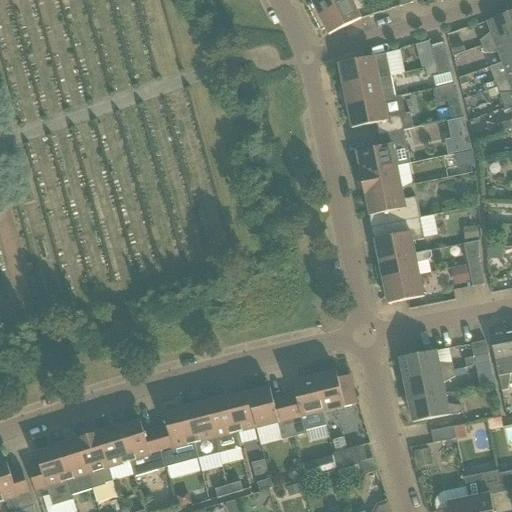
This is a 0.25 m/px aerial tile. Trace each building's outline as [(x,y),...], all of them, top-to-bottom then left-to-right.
[(308,6),(315,18),(350,0),(310,0),(312,3),(308,6)] [(361,20),(351,0),(350,0),(315,18),(321,31),(326,29),(329,36),(361,20)] [(511,36),(511,13),(488,22),(492,32),(480,42),(482,48),(511,36)] [(511,36),(482,48),(485,54),(500,54),(504,63),(511,59),(511,36)] [(462,42),(451,45),(454,56),(465,53),(462,42)] [(432,50),(432,49),(431,49),(429,43),(418,45),(420,53),(432,50)] [(432,49),(439,75),(432,77),(436,90),(455,85),(450,67),(445,45),(432,49)] [(387,55),(385,55),(384,56),(375,58),(339,65),(344,87),(391,77),(387,55)] [(497,88),(511,82),(511,59),(504,63),(504,64),(490,68),(495,82),(497,88)] [(347,102),(348,108),(396,98),(391,77),(344,87),(345,92),(341,93),(343,103),(347,102)] [(462,86),(468,84),(466,77),(459,79),(462,86)] [(511,82),(497,88),(500,95),(511,94),(511,82)] [(500,95),(497,88),(489,92),(491,98),(500,95)] [(377,124),(379,136),(404,131),(414,129),(411,114),(405,115),(402,97),(396,98),(348,108),(352,130),(377,124)] [(411,164),(404,131),(379,136),(381,148),(357,153),(361,174),(397,167),(411,164)] [(451,140),(445,141),(448,156),(472,151),(469,136),(451,140)] [(476,167),(473,154),(447,159),(449,172),(476,167)] [(402,188),(397,167),(361,174),(360,174),(361,180),(358,181),(360,191),(363,190),(365,197),(366,196),(402,188)] [(387,214),(389,225),(419,219),(415,199),(404,201),(402,188),(366,196),(370,217),(387,214)] [(375,240),(380,262),(415,255),(413,242),(424,240),(419,219),(389,225),(392,237),(375,240)] [(478,227),(464,228),(465,242),(480,240),(478,227)] [(481,258),(481,243),(465,246),(468,261),(481,258)] [(488,260),(503,259),(502,248),(487,249),(488,260)] [(383,278),(384,283),(420,276),(417,263),(430,260),(432,256),(431,252),(415,255),(380,262),(381,268),(377,269),(379,279),(383,278)] [(451,271),(455,286),(471,283),(467,268),(451,271)] [(424,298),(420,276),(384,283),(388,305),(424,298)] [(502,392),(503,392),(509,391),(511,375),(511,374),(511,336),(508,337),(508,335),(491,338),(499,377),(502,392)] [(401,359),(406,380),(454,371),(453,365),(438,363),(436,352),(401,359)] [(476,367),(474,358),(464,360),(466,369),(476,367)] [(454,371),(406,380),(409,396),(411,396),(412,401),(444,395),(442,385),(456,378),(454,371)] [(337,373),(315,378),(323,413),(357,405),(350,376),(338,379),(337,373)] [(327,427),(323,413),(315,378),(293,383),(296,395),(285,398),(295,438),(307,434),(306,432),(327,427)] [(270,389),(249,394),(257,428),(276,424),(281,441),(295,438),(285,398),(273,401),(270,389)] [(249,394),(228,399),(237,434),(257,428),(249,394)] [(411,407),(414,423),(448,417),(463,414),(462,407),(446,405),(444,395),(412,401),(413,407),(411,407)] [(228,398),(206,403),(216,439),(219,454),(240,449),(237,434),(228,399),(228,398)] [(199,459),(219,454),(216,439),(206,403),(185,409),(185,410),(186,410),(195,444),(199,459)] [(195,444),(186,410),(185,410),(164,416),(167,427),(156,431),(162,453),(166,468),(199,459),(195,444)] [(166,468),(162,453),(156,431),(144,434),(141,422),(120,429),(130,463),(135,478),(156,471),(166,468)] [(454,428),(457,440),(457,441),(467,439),(465,425),(454,428)] [(110,469),(130,463),(120,429),(120,427),(99,434),(110,469)] [(454,428),(431,432),(434,444),(457,440),(454,428)] [(105,485),(105,484),(113,481),(110,469),(99,434),(78,440),(89,475),(94,489),(105,485)] [(333,441),(336,453),(347,450),(344,438),(333,441)] [(57,446),(57,448),(58,448),(68,482),(72,495),(94,489),(89,475),(78,440),(57,446)] [(367,461),(363,446),(333,455),(333,456),(337,470),(337,471),(359,465),(359,464),(367,461)] [(74,500),(72,495),(68,482),(58,448),(57,448),(37,454),(40,466),(29,469),(35,492),(36,491),(39,499),(50,496),(53,506),(74,500)] [(429,450),(414,453),(418,469),(433,466),(429,450)] [(337,470),(333,456),(302,465),(306,478),(337,470)] [(8,464),(0,466),(0,503),(6,502),(9,510),(12,511),(19,511),(34,507),(23,472),(12,475),(8,464)] [(340,483),(363,477),(359,465),(337,471),(340,483)] [(338,488),(334,473),(320,477),(324,492),(338,488)] [(469,500),(471,511),(506,511),(499,478),(498,473),(465,479),(467,490),(469,500)] [(511,511),(511,475),(499,478),(506,511),(511,511)] [(260,493),(273,489),(270,480),(257,483),(260,493)] [(231,495),(243,492),(240,483),(228,486),(231,495)] [(302,494),(300,485),(287,489),(290,497),(302,494)] [(231,495),(228,486),(215,490),(218,499),(231,495)] [(189,492),(177,496),(180,508),(193,505),(189,492)] [(471,511),(469,500),(447,504),(448,511),(441,511),(471,511)] [(226,504),(228,511),(238,511),(236,501),(226,504)] [(391,511),(388,502),(378,505),(374,511),(391,511)]
